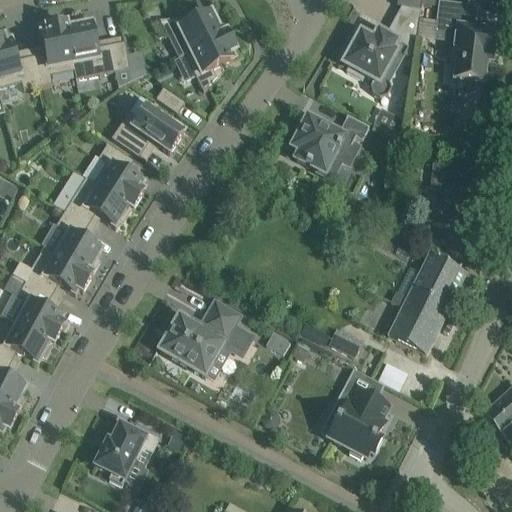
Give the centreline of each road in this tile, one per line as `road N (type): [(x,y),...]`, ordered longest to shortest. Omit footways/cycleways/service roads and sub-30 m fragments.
road 1 (residential): [(19,496),(127,293),(287,62),(311,0)]
road 2 (residential): [(419,480),(489,326),(511,218)]
